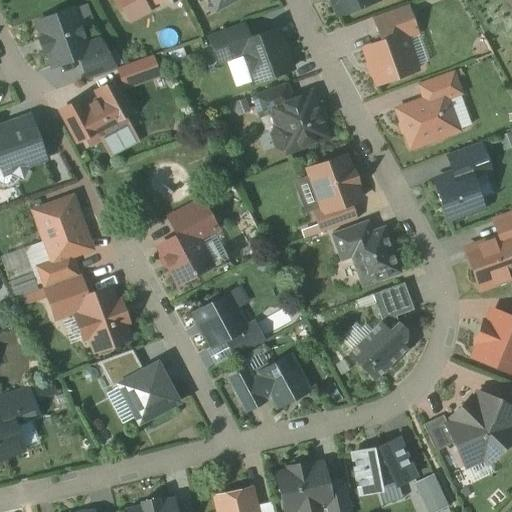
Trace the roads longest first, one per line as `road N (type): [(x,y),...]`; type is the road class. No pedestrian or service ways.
road 1 (residential): [(292,0),(431,258),(444,295),(443,334),(409,392),(378,411),(231,447)]
road 2 (residential): [(231,447),(0,500)]
road 3 (residential): [(231,447),(126,248)]
